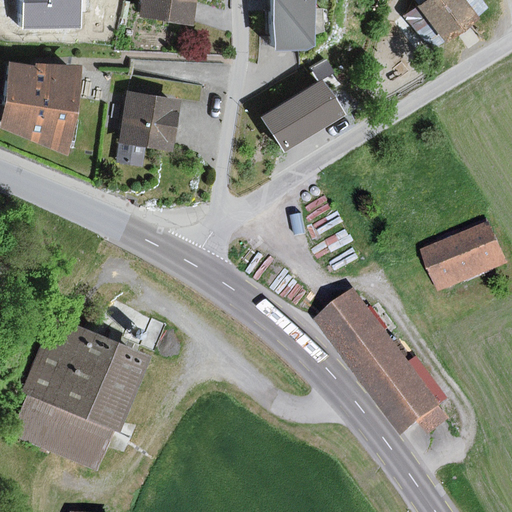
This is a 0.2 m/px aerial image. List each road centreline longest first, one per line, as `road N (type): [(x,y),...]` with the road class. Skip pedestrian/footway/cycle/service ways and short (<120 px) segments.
road 1 (tertiary): [(435,511),(301,342),(192,265)]
road 2 (residential): [(192,265),(218,223),(241,56),(240,0)]
road 3 (tertiary): [(192,265),(0,172)]
